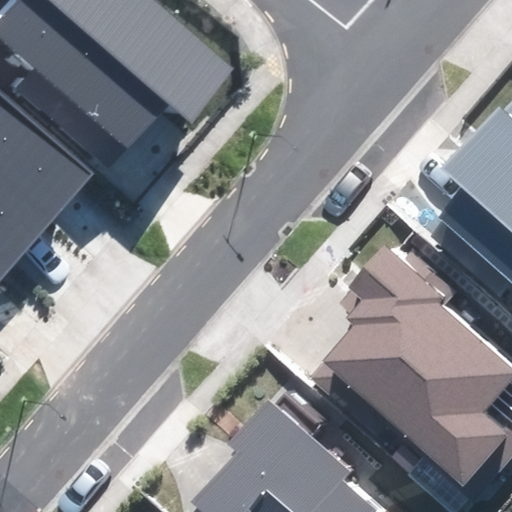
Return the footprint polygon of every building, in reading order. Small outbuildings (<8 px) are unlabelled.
[(235,68),(156,0),(0,0),(0,68),(113,165),(167,103),(188,121),(235,68)] [(0,277),(94,169),(0,87),(0,277)] [(511,103),(451,175),(465,187),(437,220),(511,283),(511,103)] [(348,326),(319,361),(476,494),(511,451),(511,432),(483,408),(511,373),(511,367),(439,307),(445,299),(384,248),(331,311),(348,326)] [(346,468),(267,398),(231,438),(245,451),(190,511),(372,511),(336,479),(346,468)]
